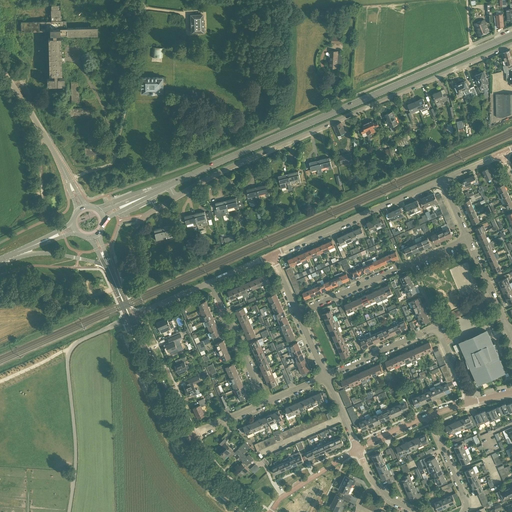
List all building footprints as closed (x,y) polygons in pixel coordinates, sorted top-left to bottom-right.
[(20,23),(21,32),(49,31),(49,35),(52,34),(52,38),(49,38),(50,75),(54,75),(54,78),(47,78),(47,84),(50,84),(50,86),(61,85),(61,83),(64,83),(64,78),(61,78),(60,63),(65,63),(65,62),(65,61),(65,59),(65,58),(60,58),(60,38),(59,38),(59,34),(97,33),(97,27),(61,28),(61,27),(65,27),(65,25),(61,25),(60,2),(53,2),(54,6),(51,6),(51,10),(51,22),(20,23)] [(504,27),(502,14),(495,15),(497,27),(504,27)] [(200,32),(203,32),(202,15),(199,15),(190,15),(191,19),(190,19),(190,21),(191,27),(191,29),(191,33),(200,32)] [(484,20),(475,23),(473,24),(478,36),(489,32),(484,20)] [(151,57),(163,58),(163,48),(152,47),(151,57)] [(511,56),(510,50),(503,53),(506,66),(503,67),(505,73),(506,73),(511,72),(511,56)] [(337,51),(330,51),(330,54),(328,54),(327,67),(336,67),(336,64),(337,64),(339,64),(340,63),(341,56),(339,55),(338,55),(337,55),(337,51)] [(483,72),(479,74),(486,90),(488,89),(485,83),(488,82),(483,72)] [(486,90),(479,74),(474,76),(481,92),(484,91),(484,92),(482,95),(487,93),(486,90)] [(162,78),(162,77),(141,77),(141,92),(147,92),(147,93),(156,93),(156,92),(162,92),(162,91),(167,91),(167,78),(162,78)] [(462,81),(459,83),(463,91),(464,91),(466,94),(471,92),(466,80),(465,80),(464,79),(462,80),(462,81)] [(463,91),(459,83),(457,84),(456,83),(454,84),(454,85),(453,86),(457,94),(456,94),(458,98),(464,95),(462,92),(463,91)] [(477,87),(475,88),(471,90),(474,96),(480,93),(477,87)] [(448,100),(445,93),(444,90),(433,94),(435,100),(436,104),(441,102),(440,101),(443,100),(444,102),(448,100)] [(496,100),(496,117),(502,117),(511,112),(511,93),(495,94),(496,100)] [(415,102),(418,109),(420,109),(421,112),(429,109),(427,103),(425,104),(422,98),(418,101),(415,102)] [(418,109),(415,102),(412,103),(408,105),(411,112),(418,109)] [(395,128),(398,126),(397,123),(398,123),(393,111),(388,113),(395,128)] [(403,114),(406,120),(407,123),(410,122),(409,121),(413,119),(410,112),(406,114),(406,113),(403,114)] [(395,128),(388,113),(384,115),(389,126),(391,132),(396,130),(395,128)] [(367,122),(372,133),(376,132),(374,128),(379,126),(377,122),(374,123),(372,120),(367,122)] [(337,136),(345,132),(341,122),(333,126),(337,136)] [(372,133),(367,122),(362,124),(363,127),(360,129),(364,137),(368,135),(367,136),(368,138),(370,137),(371,140),(374,139),(373,135),(372,133)] [(399,149),(409,144),(405,135),(403,136),(402,135),(394,139),(399,149)] [(353,163),(350,153),(349,153),(344,154),(339,156),(338,156),(341,165),(341,166),(353,163)] [(328,157),(325,158),(318,160),(321,171),(321,168),(327,166),(328,169),(331,168),(328,157)] [(318,160),(315,160),(308,162),(310,170),(317,169),(318,172),(321,171),(318,160)] [(492,177),(488,168),(482,171),(487,180),(492,177)] [(299,171),(295,172),(288,174),(291,185),(290,182),(297,180),(298,183),(301,182),(299,171)] [(288,174),(285,175),(278,177),(281,189),(287,188),(285,183),(287,182),(288,186),(291,185),(288,174)] [(474,175),(468,177),(471,186),(474,185),(474,184),(478,183),(477,181),(474,175)] [(471,186),(468,177),(462,180),(465,186),(468,185),(469,187),(471,186)] [(500,193),(506,190),(504,184),(499,186),(498,184),(494,186),(496,191),(498,190),(500,193)] [(267,185),(257,187),(259,195),(266,194),(266,196),(270,196),(267,185)] [(247,190),(248,194),(247,194),(248,199),(254,197),(256,204),(261,202),(259,195),(257,187),(247,190)] [(509,195),(506,190),(500,193),(502,198),(509,195)] [(433,193),(427,196),(431,204),(434,203),(435,205),(438,204),(437,202),(436,199),(435,196),(433,193)] [(511,201),(509,195),(502,198),(504,204),(511,201)] [(431,204),(427,196),(422,198),(425,207),(431,204)] [(236,198),(226,200),(229,211),(235,210),(239,209),(236,198)] [(466,208),(472,205),(470,199),(463,202),(466,208)] [(226,200),(223,201),(215,203),(218,213),(225,212),(229,211),(226,200)] [(417,200),(411,203),(415,211),(416,214),(421,212),(420,209),(417,200)] [(415,211),(411,203),(405,206),(409,214),(415,211)] [(472,205),(466,208),(468,213),(475,210),(472,205)] [(394,210),(397,217),(403,214),(400,208),(394,210)] [(397,217),(394,210),(389,213),(391,219),(397,217)] [(477,216),(475,210),(468,213),(470,219),(477,216)] [(205,211),(194,214),(197,225),(203,224),(203,226),(208,224),(205,211)] [(194,214),(184,217),(187,224),(193,223),(194,226),(197,225),(194,214)] [(428,220),(426,214),(421,216),(422,218),(423,220),(419,222),(420,224),(421,223),(428,220)] [(480,221),(477,216),(470,219),(473,224),(480,221)] [(380,217),(373,220),(376,227),(381,225),(382,228),(382,227),(382,228),(386,226),(384,222),(383,219),(381,220),(380,217)] [(376,227),(373,220),(366,223),(370,230),(373,228),(374,231),(377,230),(376,227)] [(390,225),(394,235),(399,233),(398,232),(397,232),(395,228),(394,228),(392,224),(390,225)] [(427,231),(424,224),(421,225),(416,227),(417,231),(419,230),(418,229),(422,227),(424,232),(427,231)] [(173,225),(163,227),(166,238),(176,235),(173,225)] [(478,234),(484,231),(486,231),(483,225),(482,226),(475,229),(478,234)] [(163,227),(160,228),(153,230),(156,240),(166,238),(163,227)] [(361,227),(355,230),(358,237),(364,235),(361,227)] [(443,230),(447,239),(453,236),(449,228),(443,230)] [(358,237),(355,230),(349,232),(352,240),(358,237)] [(447,239),(443,230),(437,233),(441,241),(447,239)] [(486,237),(484,231),(478,234),(480,240),(486,237)] [(349,232),(343,235),(347,242),(352,240),(349,232)] [(441,241),(437,233),(431,236),(435,244),(441,241)] [(347,242),(343,235),(337,238),(341,245),(347,242)] [(425,248),(431,245),(427,237),(424,239),(423,236),(420,237),(421,240),(425,248)] [(486,237),(480,240),(482,245),(489,242),(486,237)] [(326,243),(329,249),(334,247),(332,240),(326,243)] [(419,251),(425,248),(421,240),(416,242),(419,251)] [(408,256),(413,253),(410,245),(409,242),(406,243),(407,246),(401,249),(403,253),(406,252),(408,256)] [(413,253),(419,251),(416,242),(410,245),(413,253)] [(491,248),(489,242),(482,245),(485,251),(491,248)] [(329,249),(326,243),(320,245),(323,251),(324,254),(330,251),(329,249)] [(320,245),(315,248),(318,254),(323,251),(320,245)] [(315,248),(310,250),(312,256),(318,254),(315,248)] [(491,248),(485,251),(487,256),(494,253),(491,248)] [(310,250),(304,252),(307,259),(312,256),(310,250)] [(390,254),(393,260),(398,258),(396,251),(390,254)] [(307,259),(304,252),(299,255),(301,261),(307,259)] [(494,253),(487,256),(490,262),(496,259),(494,253)] [(390,254),(385,256),(387,262),(393,260),(390,254)] [(299,255),(293,257),(296,263),(301,261),(299,255)] [(377,260),(374,261),(377,267),(382,265),(379,259),(379,258),(377,255),(375,256),(376,259),(377,260)] [(387,262),(385,256),(379,259),(382,265),(387,262)] [(296,263),(293,257),(288,260),(290,266),(296,263)] [(496,259),(490,262),(492,267),(499,264),(496,259)] [(368,264),(367,260),(364,261),(366,265),(363,266),(366,272),(371,270),(368,264)] [(374,261),(368,264),(371,270),(377,267),(374,261)] [(366,272),(363,266),(360,267),(358,264),(356,265),(356,266),(360,275),(366,272)] [(499,264),(492,267),(495,273),(501,270),(499,264)] [(360,275),(356,266),(351,268),(355,277),(358,276),(357,276),(360,275)] [(341,276),(344,282),(349,279),(346,273),(343,275),(342,272),(340,273),(341,276)] [(341,276),(340,273),(334,276),(335,278),(338,284),(344,282),(341,276)] [(266,274),(261,277),(264,285),(270,282),(266,274)] [(403,284),(412,280),(409,274),(401,278),(403,284)] [(501,287),(509,283),(507,277),(505,275),(499,277),(501,280),(498,281),(501,287)] [(264,285),(261,277),(255,279),(259,287),(264,285)] [(338,284),(335,278),(330,281),(333,287),(338,284)] [(259,287),(255,279),(250,281),(253,289),(259,287)] [(327,289),(324,283),(322,284),(320,280),(317,281),(318,283),(322,292),(327,289)] [(414,286),(412,280),(403,284),(406,290),(414,286)] [(253,289),(250,281),(244,284),(248,292),(253,289)] [(333,287),(330,281),(324,283),(327,289),(333,287)] [(322,292),(318,283),(312,286),(314,288),(316,294),(322,292)] [(509,283),(501,287),(503,293),(511,289),(509,283)] [(248,292),(244,284),(239,286),(242,294),(248,292)] [(389,285),(383,287),(387,295),(392,293),(389,285)] [(239,286),(233,289),(237,296),(242,294),(239,286)] [(414,286),(406,290),(408,296),(417,292),(414,286)] [(383,287),(378,290),(382,300),(383,301),(388,298),(387,295),(383,287)] [(314,288),(308,290),(311,297),(316,294),(314,288)] [(237,296),(233,289),(228,291),(231,299),(237,296)] [(511,289),(503,293),(506,299),(511,296),(511,289)] [(311,297),(308,290),(302,293),(305,299),(311,297)] [(382,300),(378,290),(372,292),(376,300),(377,303),(382,300)] [(376,300),(372,292),(367,295),(370,303),(376,300)] [(270,302),(278,299),(276,293),(268,297),(270,302)] [(367,295),(361,297),(365,305),(370,303),(367,295)] [(365,305),(361,297),(356,300),(359,308),(365,305)] [(414,307),(422,304),(419,298),(411,301),(414,307)] [(281,304),(278,299),(270,302),(273,308),(281,304)] [(356,300),(350,302),(354,310),(359,308),(356,300)] [(200,310),(208,306),(206,301),(198,304),(200,310)] [(354,310),(350,302),(344,305),(348,313),(354,310)] [(283,310),(281,304),(273,308),(275,313),(283,310)] [(425,309),(422,304),(414,307),(416,313),(425,309)] [(474,311),(472,305),(463,308),(465,314),(474,311)] [(211,312),(208,306),(200,310),(203,315),(211,312)] [(238,316),(246,313),(244,307),(236,311),(238,316)] [(325,312),(323,314),(325,319),(333,316),(331,310),(330,310),(329,308),(324,310),(325,312)] [(425,309),(416,313),(419,319),(427,315),(425,309)] [(283,310),(275,313),(277,319),(285,315),(283,310)] [(213,317),(211,312),(203,315),(205,321),(213,317)] [(248,318),(246,313),(238,316),(241,322),(248,318)] [(285,315),(277,319),(280,324),(288,321),(285,315)] [(427,315),(419,319),(421,325),(430,321),(427,315)] [(335,321),(333,316),(325,319),(327,325),(335,321)] [(215,323),(213,317),(205,321),(207,326),(215,323)] [(171,321),(169,321),(168,322),(166,318),(156,323),(160,330),(169,326),(170,329),(174,327),(171,321)] [(251,324),(248,318),(241,322),(243,327),(251,324)] [(399,323),(402,331),(408,328),(404,320),(399,323)] [(290,326),(288,321),(280,324),(282,330),(290,326)] [(335,321),(327,325),(330,330),(338,327),(340,326),(338,321),(336,321),(335,321)] [(218,328),(215,323),(207,326),(210,332),(218,328)] [(402,331),(399,323),(393,325),(397,333),(402,331)] [(253,329),(251,324),(243,327),(245,333),(253,329)] [(397,333),(393,325),(388,328),(391,335),(397,333)] [(293,332),(290,326),(282,330),(285,335),(293,332)] [(340,332),(338,327),(330,330),(332,336),(340,332)] [(218,328),(210,332),(212,337),(220,334),(218,328)] [(388,328),(382,330),(386,338),(391,335),(388,328)] [(253,329),(245,333),(248,338),(255,335),(253,329)] [(386,338),(382,330),(377,333),(380,340),(386,338)] [(495,343),(492,344),(487,331),(460,343),(465,354),(464,354),(468,368),(471,367),(478,383),(487,379),(487,380),(495,378),(494,376),(505,372),(498,357),(499,357),(495,343)] [(295,337),(293,332),(285,335),(287,341),(295,337)] [(340,332),(332,336),(335,341),(343,338),(340,332)] [(380,340),(377,333),(371,335),(375,343),(380,340)] [(166,345),(168,351),(169,351),(170,353),(177,350),(176,348),(177,348),(174,342),(182,338),(180,334),(168,339),(170,343),(166,345)] [(371,335),(366,337),(369,345),(375,343),(371,335)] [(343,338),(335,341),(337,347),(345,343),(344,341),(346,340),(344,337),(343,338)] [(369,345),(366,337),(360,340),(364,348),(369,345)] [(217,350),(225,346),(223,340),(215,344),(217,350)] [(252,349),(260,345),(258,340),(250,343),(252,349)] [(292,351),(300,348),(297,342),(290,346),(292,351)] [(429,342),(424,344),(427,352),(433,349),(429,342)] [(346,346),(345,343),(337,347),(340,352),(347,349),(349,348),(348,345),(346,346)] [(424,344),(418,347),(421,354),(427,352),(424,344)] [(262,351),(260,345),(252,349),(255,354),(262,351)] [(225,346),(217,350),(215,351),(216,354),(219,352),(220,355),(228,352),(225,346)] [(421,354),(418,347),(413,349),(416,357),(421,354)] [(300,348),(292,351),(294,357),(302,353),(300,348)] [(266,349),(262,351),(255,354),(257,360),(265,356),(264,354),(267,353),(266,349)] [(347,349),(340,352),(342,358),(350,354),(347,349)] [(413,349),(407,352),(410,359),(416,357),(413,349)] [(228,352),(220,355),(222,361),(230,357),(228,352)] [(410,359),(407,352),(402,354),(405,362),(406,364),(412,362),(410,359)] [(302,353),(294,357),(293,357),(295,363),(297,362),(304,359),(302,353)] [(402,354),(396,356),(399,364),(405,362),(402,354)] [(268,355),(265,356),(257,360),(259,365),(270,360),(268,355)] [(184,369),(187,368),(188,368),(187,365),(186,366),(184,362),(186,361),(184,356),(176,360),(178,364),(175,365),(178,372),(178,374),(185,372),(184,369)] [(396,356),(391,359),(394,366),(399,364),(396,356)] [(304,359),(297,362),(299,368),(307,364),(304,359)] [(394,366),(391,359),(385,361),(388,369),(394,366)] [(270,360),(259,365),(262,370),(270,367),(268,364),(271,363),(270,360)] [(228,372),(235,369),(233,363),(225,367),(228,372)] [(214,368),(215,368),(213,364),(206,367),(209,372),(212,371),(211,368),(214,367),(214,368)] [(307,364),(299,368),(301,373),(302,373),(303,376),(307,374),(306,371),(309,370),(307,364)] [(374,366),(377,374),(383,371),(380,364),(374,366)] [(377,374),(374,366),(369,369),(372,376),(377,374)] [(270,367),(262,370),(264,376),(272,372),(270,367)] [(235,369),(228,372),(230,378),(238,374),(235,369)] [(372,376),(369,369),(363,371),(366,379),(372,376)] [(366,379),(363,371),(358,373),(361,381),(366,379)] [(274,378),(272,372),(264,376),(266,381),(274,378)] [(361,381),(358,373),(352,376),(355,383),(361,381)] [(238,374),(230,378),(228,379),(229,382),(231,380),(232,383),(240,380),(238,374)] [(187,394),(191,392),(193,396),(197,394),(193,384),(201,380),(198,376),(185,382),(187,386),(184,387),(187,394)] [(355,383),(352,376),(347,378),(350,386),(355,383)] [(277,383),(274,378),(266,381),(269,387),(277,383)] [(350,386),(347,378),(341,381),(339,383),(341,387),(343,386),(344,388),(350,386)] [(240,380),(232,383),(235,389),(242,385),(240,380)] [(447,383),(441,386),(445,394),(451,391),(449,388),(453,386),(452,382),(448,384),(447,383)] [(245,391),(242,385),(235,389),(237,394),(245,391)] [(441,386),(436,388),(439,396),(445,394),(441,386)] [(439,396),(436,388),(430,391),(433,399),(439,396)] [(245,391),(237,394),(237,395),(235,396),(236,398),(238,398),(239,401),(240,400),(247,396),(245,391)] [(433,399),(430,391),(424,393),(428,401),(433,399)] [(314,395),(318,403),(324,400),(322,396),(324,395),(323,392),(321,393),(320,392),(314,395)] [(428,401),(424,393),(418,396),(422,404),(428,401)] [(318,403),(314,395),(309,397),(312,406),(318,403)] [(422,404),(418,396),(410,400),(412,405),(413,405),(414,407),(416,406),(416,407),(422,404)] [(312,406),(309,397),(303,400),(306,408),(312,406)] [(203,413),(204,413),(201,407),(206,404),(204,398),(198,401),(200,405),(193,408),(197,416),(198,419),(205,416),(203,413)] [(400,404),(403,412),(412,408),(410,404),(408,405),(406,401),(404,398),(399,401),(400,404)] [(306,408),(303,400),(297,403),(301,411),(306,408)] [(297,403),(291,405),(295,413),(301,411),(297,403)] [(400,404),(394,406),(398,415),(403,412),(400,404)] [(509,412),(506,405),(505,404),(500,406),(503,413),(504,415),(509,412)] [(295,413),(291,405),(285,408),(287,411),(284,412),(288,419),(296,415),(295,413)] [(394,406),(388,409),(392,417),(398,415),(394,406)] [(503,413),(500,406),(495,408),(498,415),(499,415),(503,413)] [(498,415),(495,408),(490,410),(495,420),(500,418),(499,415),(498,415)] [(392,417),(388,409),(382,412),(386,420),(392,417)] [(485,410),(485,411),(489,421),(490,422),(495,420),(490,410),(486,412),(485,410)] [(278,411),(272,414),(277,425),(281,424),(279,420),(282,419),(278,411)] [(485,411),(480,413),(484,423),(489,421),(485,411)] [(386,420),(382,412),(377,414),(380,422),(386,420)] [(476,419),(474,420),(476,425),(477,427),(479,426),(479,425),(484,423),(480,413),(475,415),(476,419)] [(272,414),(266,416),(270,424),(272,428),(277,425),(272,414)] [(377,414),(371,417),(374,425),(380,422),(377,414)] [(270,424),(266,416),(261,419),(266,429),(266,431),(269,429),(267,426),(270,424)] [(468,416),(462,418),(466,426),(467,429),(473,427),(476,425),(474,420),(471,421),(468,416)] [(374,425),(371,417),(365,419),(369,427),(374,425)] [(462,418),(457,421),(460,429),(466,426),(462,418)] [(261,419),(255,421),(259,429),(260,432),(266,429),(261,419)] [(360,423),(355,425),(357,429),(360,427),(361,427),(363,430),(369,427),(365,419),(359,422),(360,423)] [(259,429),(255,421),(249,424),(253,432),(259,429)] [(460,429),(457,421),(451,423),(456,434),(462,432),(460,429)] [(456,434),(451,423),(443,427),(445,431),(447,431),(449,434),(452,433),(453,435),(456,434)] [(253,432),(249,424),(238,429),(242,433),(245,431),(247,435),(253,432)] [(509,437),(511,435),(511,429),(511,427),(503,430),(502,431),(505,439),(509,437)] [(419,436),(423,445),(429,442),(425,434),(419,436)] [(419,436),(413,439),(417,447),(423,445),(419,436)] [(335,440),(333,437),(330,438),(332,441),(329,442),(332,449),(337,446),(335,440)] [(340,437),(335,440),(337,446),(343,444),(340,437)] [(238,457),(242,453),(245,450),(246,450),(250,447),(245,442),(234,452),(225,442),(227,440),(225,438),(219,443),(222,445),(223,446),(220,449),(222,452),(220,454),(224,458),(227,455),(230,457),(233,454),(235,457),(236,459),(238,457)] [(413,439),(408,441),(411,450),(417,447),(413,439)] [(325,441),(322,442),(326,451),(332,449),(329,442),(326,444),(325,441)] [(408,441),(402,444),(405,452),(411,450),(408,441)] [(326,451),(322,442),(319,443),(320,446),(318,447),(320,454),(326,451)] [(457,453),(465,449),(462,443),(454,447),(457,453)] [(405,452),(402,444),(396,447),(398,450),(395,451),(398,458),(401,457),(400,455),(403,453),(404,456),(406,455),(405,452)] [(313,447),(311,448),(315,456),(320,454),(318,447),(314,449),(313,447)] [(315,456),(311,448),(310,448),(311,450),(306,452),(309,459),(315,456)] [(465,449),(457,453),(459,458),(467,455),(465,449)] [(293,454),(298,464),(304,461),(299,451),(293,454)] [(238,457),(246,465),(253,459),(248,454),(246,457),(242,453),(238,457)] [(374,462),(383,459),(380,453),(372,456),(374,462)] [(298,464),(293,454),(288,457),(289,460),(292,466),(298,464)] [(430,466),(438,463),(435,457),(432,458),(430,455),(423,459),(425,462),(427,461),(430,466)] [(467,455),(459,458),(462,464),(464,463),(465,465),(470,463),(469,461),(470,461),(467,455)] [(383,459),(374,462),(377,468),(385,464),(383,459)] [(292,466),(289,460),(283,462),(286,469),(292,466)] [(286,469),(283,462),(278,465),(281,471),(286,469)] [(249,470),(245,467),(242,463),(239,465),(238,464),(234,467),(237,469),(233,472),(236,475),(237,473),(240,476),(243,474),(244,475),(249,470)] [(438,463),(430,466),(432,472),(441,468),(438,463)] [(255,464),(250,469),(254,473),(260,468),(255,464)] [(380,474),(388,470),(385,464),(377,468),(376,468),(376,469),(377,471),(378,472),(378,471),(380,474)] [(281,471),(278,465),(272,467),(275,474),(281,471)] [(467,477),(475,473),(473,467),(465,471),(467,477)] [(443,474),(441,468),(432,472),(435,478),(443,474)] [(388,470),(380,474),(382,480),(386,478),(388,483),(395,480),(392,475),(390,476),(388,470)] [(475,473),(467,477),(470,482),(478,479),(475,473)] [(345,475),(342,482),(350,486),(352,483),(353,483),(355,480),(360,483),(361,479),(350,474),(348,477),(345,475)] [(412,482),(412,481),(411,479),(412,479),(412,478),(412,476),(411,476),(410,476),(409,474),(401,478),(402,480),(401,481),(401,480),(400,482),(402,483),(402,482),(403,482),(404,486),(412,482)] [(446,480),(443,474),(435,478),(438,484),(436,484),(438,487),(443,484),(442,482),(446,480)] [(478,479),(470,482),(472,488),(481,485),(478,479)] [(350,486),(342,482),(339,489),(341,490),(340,493),(343,495),(351,499),(352,495),(348,494),(350,490),(349,490),(350,486)] [(412,482),(404,486),(407,491),(415,488),(412,482)] [(481,485),(472,488),(475,494),(477,493),(483,491),(483,490),(481,485)] [(511,485),(500,492),(502,496),(511,491),(511,485)] [(417,487),(415,488),(407,491),(409,497),(410,497),(411,501),(415,499),(415,498),(421,496),(419,493),(417,494),(416,491),(418,490),(417,487)] [(511,491),(502,496),(504,500),(511,496),(511,491)] [(452,494),(446,497),(450,505),(456,503),(452,494)] [(336,495),(333,501),(340,505),(342,506),(344,503),(342,502),(343,499),(349,501),(351,499),(343,495),(342,498),(336,495)] [(444,508),(440,500),(439,497),(434,500),(431,501),(433,508),(436,507),(438,510),(444,508)] [(446,497),(440,500),(444,508),(450,505),(446,497)] [(340,505),(333,501),(330,507),(336,510),(334,511),(339,511),(337,511),(340,505)]
